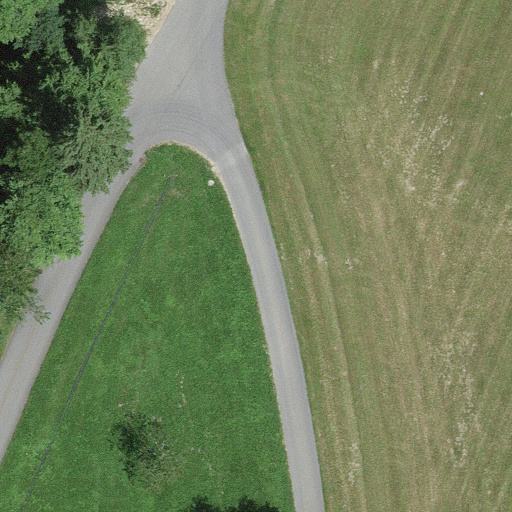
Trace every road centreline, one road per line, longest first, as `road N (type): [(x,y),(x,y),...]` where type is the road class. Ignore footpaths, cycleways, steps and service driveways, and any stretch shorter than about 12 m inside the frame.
road 1 (unclassified): [(310,511),(292,390),(248,201),(225,136),(176,45)]
road 2 (unclassified): [(0,394),(176,45)]
road 3 (track): [(0,22),(176,45)]
